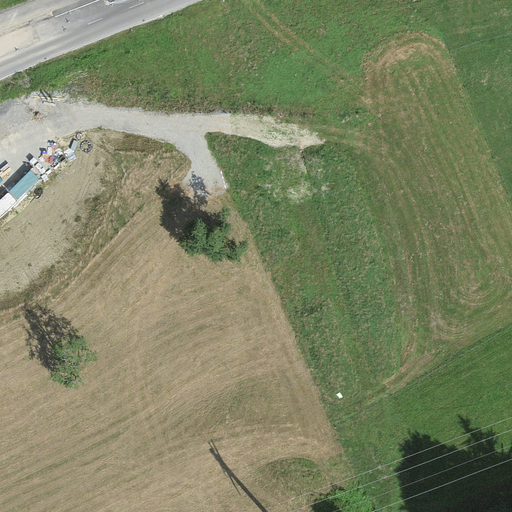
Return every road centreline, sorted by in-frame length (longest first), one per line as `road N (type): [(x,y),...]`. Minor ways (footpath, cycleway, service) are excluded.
road 1 (track): [(0,145),(41,119),(115,114),(187,133),(215,180)]
road 2 (secondary): [(0,59),(150,0)]
